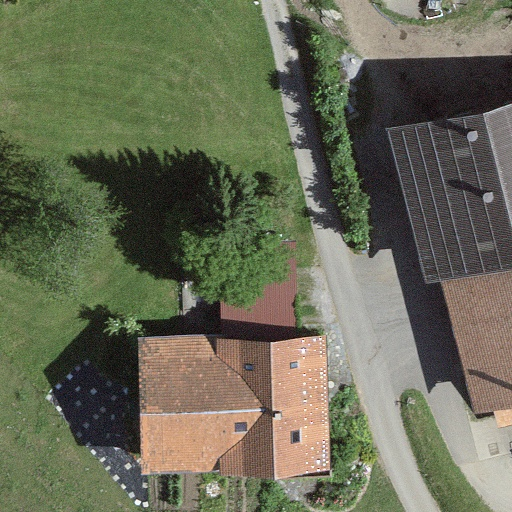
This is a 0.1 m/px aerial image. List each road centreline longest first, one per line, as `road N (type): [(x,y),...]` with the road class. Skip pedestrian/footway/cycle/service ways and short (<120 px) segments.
road 1 (track): [(355,329),(262,0)]
road 2 (track): [(340,0),(339,24),(411,312)]
road 3 (residential): [(423,511),(355,329)]
